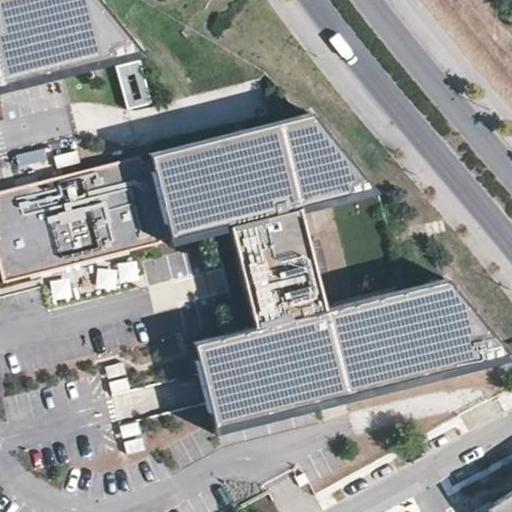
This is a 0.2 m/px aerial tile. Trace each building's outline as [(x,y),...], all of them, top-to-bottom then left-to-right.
[(0,0),(0,85),(140,50),(98,0),(0,0)] [(116,65),(127,108),(151,102),(139,59),(116,65)] [(374,186),(313,112),(301,115),(150,152),(151,157),(171,237),(229,223),(245,288),(254,326),(192,338),(214,425),(501,355),(508,353),(448,277),(406,288),(326,308),(300,205),(374,186)] [(151,157),(150,152),(0,191),(0,266),(4,281),(171,237),(151,157)] [(57,170),(79,164),(76,152),(54,158),(57,170)] [(148,276),(169,270),(166,258),(145,264),(148,276)] [(111,394),(129,390),(124,364),(105,368),(111,394)] [(142,425),(122,426),(124,453),(143,452),(142,425)] [(511,511),(511,490),(484,508),(486,511),(511,511)]
